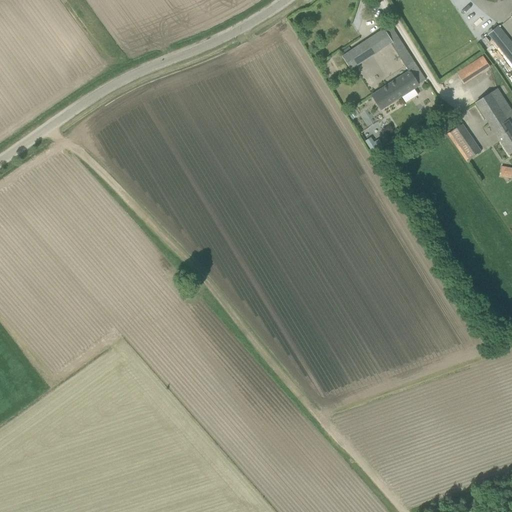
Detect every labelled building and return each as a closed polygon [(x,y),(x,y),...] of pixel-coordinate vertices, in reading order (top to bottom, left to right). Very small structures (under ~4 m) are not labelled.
[(384,30),(392,43),(399,38),(390,25),(384,30)] [(511,63),(511,43),(499,27),(489,34),(511,63)] [(352,69),(365,60),(356,48),(343,57),(352,69)] [(490,66),(484,56),(457,73),(463,83),(490,66)] [(381,109),(426,80),(413,61),(406,65),(410,72),(372,96),(381,109)] [(511,111),(498,89),(476,103),(509,155),(511,152),(511,111)] [(480,152),(462,125),(448,133),(467,160),(480,152)] [(370,137),(365,140),(370,150),(380,145),(377,139),(373,141),(370,137)] [(511,167),(501,165),(499,176),(510,178),(511,168),(511,167)] [(36,376),(0,322),(0,362),(18,389),(36,376)]
